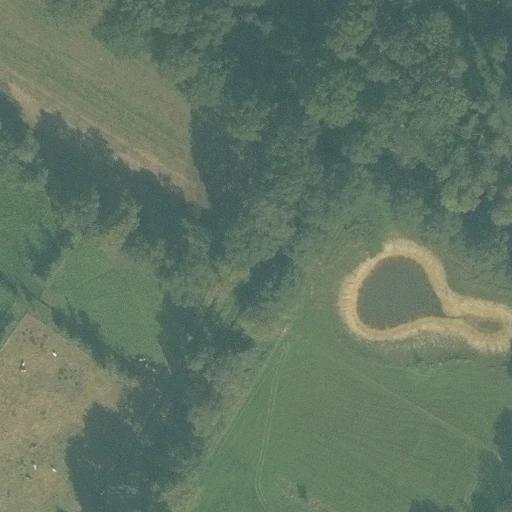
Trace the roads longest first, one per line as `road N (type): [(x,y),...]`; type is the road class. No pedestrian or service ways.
road 1 (track): [(130,511),(346,120)]
road 2 (track): [(346,120),(152,0)]
road 3 (track): [(511,220),(346,120)]
road 4 (track): [(346,120),(387,0)]
